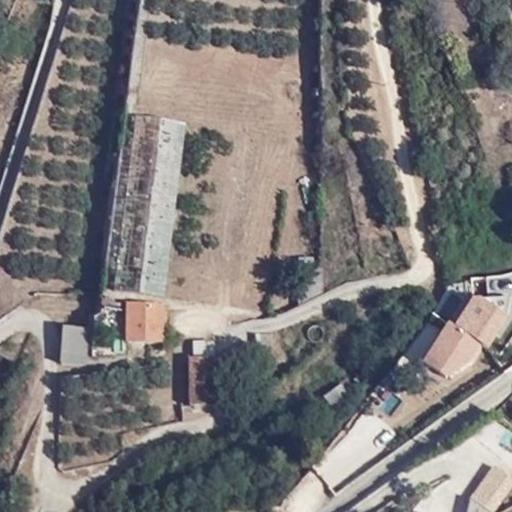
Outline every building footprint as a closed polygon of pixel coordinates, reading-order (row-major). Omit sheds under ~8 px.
[(186,115),(134,112),(118,289),(171,293),(186,115)] [(468,287),(421,367),(457,389),(505,309),(468,287)] [(166,316),(134,316),(133,348),(166,348),(166,316)] [(95,333),(64,333),(65,376),(95,376),(95,333)] [(188,359),(189,405),(216,406),(214,343),(192,343),(193,359),(188,359)] [(256,348),(230,359),(245,383),(266,374),(256,348)] [(342,385),(324,397),(336,416),(354,404),(342,385)] [(468,497),(488,511),(490,511),(511,481),(511,477),(491,464),(468,497)]
